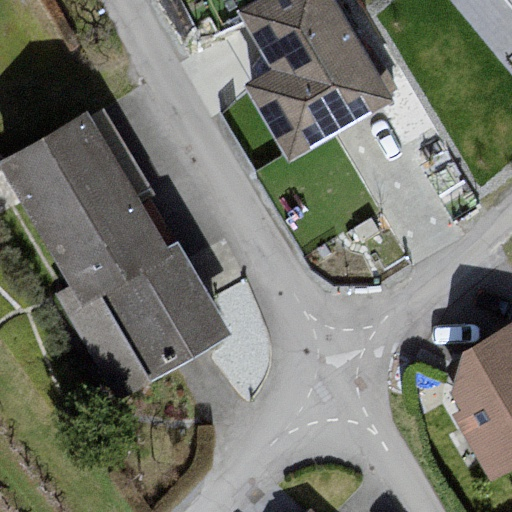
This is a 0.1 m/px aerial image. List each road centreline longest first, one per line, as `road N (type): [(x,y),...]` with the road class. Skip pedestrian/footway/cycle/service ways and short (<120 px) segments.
road 1 (residential): [(330,369),(122,0)]
road 2 (residential): [(330,369),(511,216)]
road 3 (residential): [(195,511),(330,369)]
road 4 (residential): [(412,511),(330,369)]
